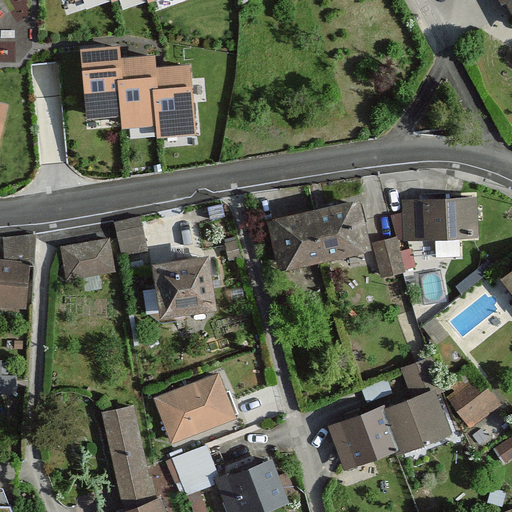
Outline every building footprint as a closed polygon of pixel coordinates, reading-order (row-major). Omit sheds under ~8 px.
[(511,0),(501,0),(511,21),(511,0)] [(189,66),(155,68),(155,58),(120,60),(119,48),(84,50),(88,113),(123,111),(124,123),(157,121),(158,132),(193,129),(189,66)] [(471,198),(419,200),(421,238),(435,237),(436,257),(460,256),(459,236),(473,235),(471,198)] [(365,245),(356,204),(274,223),(283,264),(365,245)] [(141,217),(116,223),(123,255),(148,249),(141,217)] [(0,254),(0,304),(28,305),(30,236),(4,235),(3,255),(0,254)] [(400,259),(394,238),(375,243),(383,275),(414,267),(411,256),(400,259)] [(98,272),(114,269),(108,239),(62,247),(67,278),(83,275),(86,290),(101,287),(98,272)] [(158,267),(164,310),(211,303),(204,260),(158,267)] [(511,292),(511,265),(499,276),(511,292)] [(487,348),(445,368),(469,421),(506,404),(490,370),(496,368),(487,348)] [(413,399),(384,410),(398,446),(399,450),(448,431),(434,392),(442,389),(430,358),(403,369),(413,399)] [(220,369),(151,396),(171,447),(241,419),(220,369)] [(15,376),(0,375),(0,390),(15,391),(15,376)] [(105,511),(165,511),(159,497),(155,498),(131,404),(103,412),(126,504),(105,511)] [(383,407),(331,426),(346,465),(398,446),(384,410),(383,407)] [(220,478),(232,511),(258,511),(286,501),(269,459),(220,478)]
